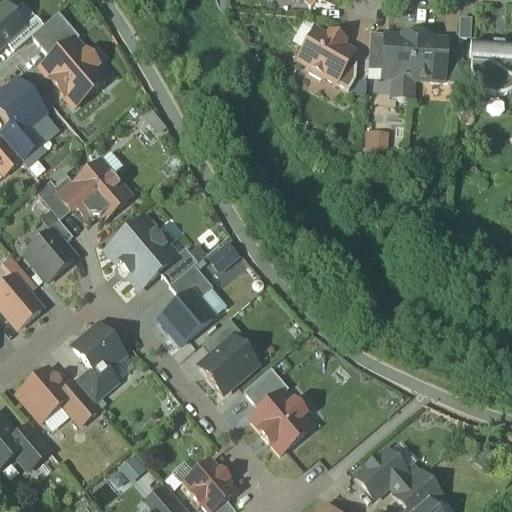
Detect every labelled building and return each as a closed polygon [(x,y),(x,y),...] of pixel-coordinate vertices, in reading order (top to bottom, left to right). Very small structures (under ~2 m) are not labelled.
[(289,0),(289,1),(302,2),(302,6),(309,15),(314,11),(334,13),(334,0),(289,0)] [(5,11),(0,14),(0,52),(23,33),(5,11)] [(34,40),(31,43),(50,66),(69,50),(80,63),(85,59),(75,47),(79,44),(58,19),(43,32),(34,40)] [(43,32),(35,23),(27,30),(34,40),(43,32)] [(471,24),(459,23),(458,44),(470,45),(471,24)] [(326,42),(315,36),(297,67),(310,75),(309,78),(320,84),(322,82),(335,89),(353,58),(342,51),(344,47),(329,38),(326,42)] [(385,40),(370,39),(368,75),(382,76),(385,40)] [(400,45),(394,44),(394,41),(385,40),(382,76),(385,76),(393,85),(392,103),(412,104),(413,86),(416,42),(408,42),(408,50),(403,50),(403,48),(400,45)] [(446,48),(423,46),(423,43),(416,42),(413,86),(443,88),(445,52),(446,48)] [(504,50),(492,49),(492,51),(470,49),(468,68),(471,68),(471,71),(470,71),(470,73),(470,77),(471,82),(474,88),(479,94),(484,97),(491,100),(498,100),(504,100),(510,97),(511,95),(511,51),(504,51),(504,50)] [(80,63),(69,50),(50,66),(40,75),(50,87),(49,87),(50,88),(51,88),(63,101),(62,102),(63,103),(73,114),(103,89),(92,77),(97,72),(85,58),(85,59),(80,63)] [(457,53),(445,52),(443,88),(455,89),(457,53)] [(44,120),(16,86),(0,100),(0,119),(11,132),(19,142),(27,135),(44,120)] [(365,92),(354,92),(353,99),(365,100),(365,92)] [(44,120),(27,135),(38,148),(55,133),(44,120)] [(38,148),(27,135),(19,142),(11,132),(0,140),(0,141),(3,145),(21,166),(39,150),(38,148)] [(366,135),(364,154),(386,156),(388,137),(366,135)] [(21,166),(3,145),(0,147),(0,161),(2,164),(0,165),(0,181),(1,183),(21,166)] [(99,169),(73,191),(67,184),(55,194),(52,197),(58,205),(70,219),(75,214),(84,225),(86,223),(103,225),(104,226),(129,205),(99,169)] [(50,188),(36,200),(47,213),(58,205),(52,197),(55,194),(50,188)] [(70,219),(58,205),(47,213),(57,225),(59,227),(70,219)] [(59,227),(57,225),(47,234),(51,238),(51,237),(63,251),(72,243),(59,227)] [(139,230),(108,256),(140,294),(158,279),(171,268),(170,267),(174,264),(152,237),(148,240),(139,230)] [(63,251),(51,237),(51,238),(25,260),(48,287),(75,265),(63,251)] [(226,247),(206,264),(224,285),(244,268),(226,247)] [(174,264),(170,267),(171,268),(158,279),(169,293),(194,272),(197,270),(185,255),(174,264)] [(35,291),(12,264),(3,271),(13,284),(26,299),(35,291)] [(212,294),(194,272),(170,293),(181,307),(192,298),(198,306),(212,294)] [(26,299),(13,284),(0,294),(0,314),(17,335),(40,316),(26,299)] [(198,306),(192,298),(181,307),(159,326),(181,351),(213,324),(198,306)] [(240,339),(229,326),(202,349),(212,361),(233,344),(234,345),(240,339)] [(104,336),(101,336),(98,332),(73,353),(91,375),(98,383),(106,376),(123,361),(113,349),(113,346),(104,336)] [(212,361),(202,370),(209,379),(206,381),(222,400),(251,375),(241,364),(246,360),(234,345),(233,344),(212,361)] [(244,421),(272,462),(312,436),(272,374),(241,394),(254,414),(244,421)] [(106,376),(98,383),(91,375),(76,388),(94,409),(117,389),(106,376)] [(65,397),(47,376),(18,400),(41,428),(61,411),(70,403),(65,397)] [(76,388),(65,397),(70,403),(61,411),(79,432),(99,415),(94,409),(76,388)] [(0,426),(0,473),(16,460),(23,454),(14,443),(0,426)] [(49,458),(28,432),(14,443),(23,454),(16,460),(29,476),(49,458)] [(386,457),(380,462),(378,462),(369,469),(368,472),(355,483),(374,505),(389,492),(403,480),(404,479),(386,457)] [(219,476),(210,466),(182,489),(190,500),(189,501),(198,511),(199,511),(200,511),(220,511),(226,508),(237,498),(228,488),(229,487),(220,475),(219,476)] [(439,501),(421,480),(410,489),(403,480),(389,492),(397,501),(395,502),(403,511),(429,511),(428,511),(439,501)] [(181,511),(166,494),(146,511),(147,511),(181,511)]
